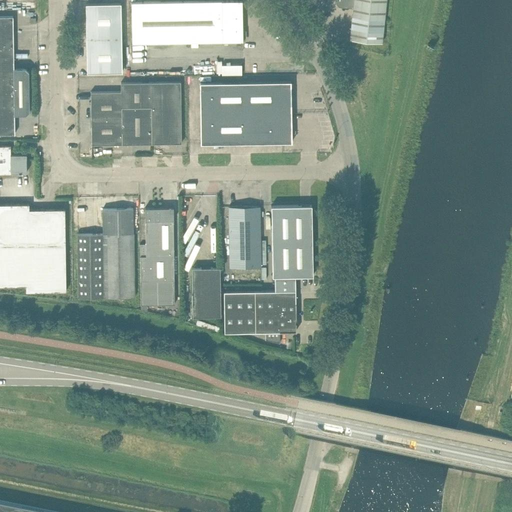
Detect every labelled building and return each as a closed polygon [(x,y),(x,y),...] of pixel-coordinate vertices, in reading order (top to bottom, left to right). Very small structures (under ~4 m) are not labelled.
[(243,41),(242,0),(228,0),(131,2),(132,43),(243,41)] [(350,39),(382,42),(386,0),(337,0),(337,3),(339,6),(353,7),(350,39)] [(121,37),(121,3),(86,3),(87,38),(121,37)] [(14,114),(14,68),(13,16),(0,15),(0,133),(15,133),(14,114)] [(122,71),(121,37),(87,38),(87,72),(122,71)] [(25,68),(14,68),(14,114),(26,114),(29,111),(29,71),(25,68)] [(121,82),(121,91),(121,107),(151,107),(152,143),(182,143),(181,81),(121,82)] [(292,142),(291,81),(200,82),(201,143),(292,142)] [(121,107),(121,91),(91,91),(91,144),(122,144),(121,107)] [(151,107),(121,107),(122,144),(152,143),(151,107)] [(11,172),(11,154),(11,146),(0,146),(0,173),(11,174),(11,172)] [(26,154),(11,154),(11,172),(19,172),(19,173),(21,173),(21,172),(27,172),(26,154)] [(29,203),(0,203),(0,246),(65,245),(65,208),(29,209),(29,203)] [(312,204),(271,205),(273,277),(275,277),(275,290),(295,289),(295,275),(313,275),(312,204)] [(260,266),(259,205),(229,206),(230,267),(260,266)] [(174,219),(173,217),(173,207),(145,207),(145,220),(173,219),(174,219)] [(134,296),(133,218),(133,208),(102,208),(103,233),(104,297),(134,296)] [(174,255),(173,219),(145,220),(146,244),(146,256),(174,255)] [(104,297),(103,233),(77,233),(78,297),(104,297)] [(66,290),(66,253),(65,245),(0,246),(0,285),(26,285),(26,291),(66,290)] [(174,282),(174,255),(146,256),(140,256),(141,282),(174,282)] [(220,284),(220,267),(192,267),(193,316),(221,315),(220,284)] [(175,304),(174,282),(141,282),(141,304),(175,304)] [(275,290),(255,290),(255,331),(265,331),(279,331),(296,330),(296,322),(295,322),(295,318),(296,318),(295,289),(275,290)] [(255,331),(255,290),(224,291),(224,331),(255,331)] [(280,342),(279,331),(265,331),(265,339),(280,342)] [(60,511),(0,500),(0,511),(60,511)]
